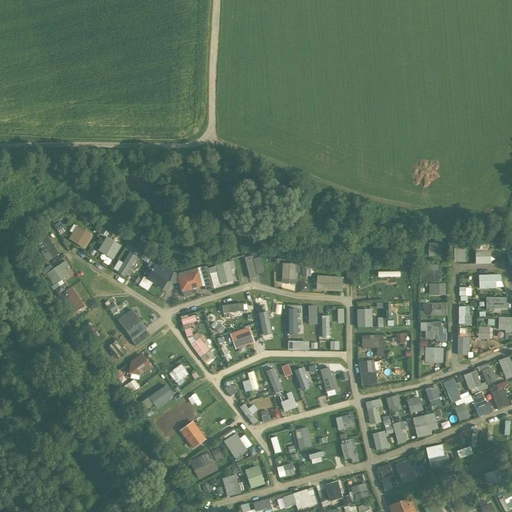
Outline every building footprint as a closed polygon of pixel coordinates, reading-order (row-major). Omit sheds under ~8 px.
[(181,166),(171,167),(174,182),(183,180),(181,166)] [(59,230),(65,226),(60,218),(53,222),(59,230)] [(87,247),(94,233),(77,224),(70,238),(87,247)] [(37,241),(50,260),(61,252),(48,233),(37,241)] [(108,234),(99,249),(115,258),(123,243),(108,234)] [(429,255),(444,255),(444,241),(429,241),(429,255)] [(455,248),(455,261),(467,261),(467,248),(455,248)] [(477,262),(492,262),(492,249),(477,249),(477,262)] [(126,275),(138,254),(131,250),(119,271),(126,275)] [(170,291),(181,274),(153,256),(152,258),(141,250),(137,256),(155,267),(149,277),(143,273),(138,282),(149,289),(154,281),(170,291)] [(251,277),(260,275),(254,254),(246,256),(251,277)] [(276,269),(283,269),(283,286),(296,286),(297,262),(286,262),(286,258),(276,258),(276,269)] [(71,274),(67,267),(71,265),(67,259),(47,272),(55,284),(71,274)] [(207,286),(235,281),(233,269),(237,269),(235,260),(179,272),(184,296),(192,294),(191,288),(206,284),(207,286)] [(442,280),(442,263),(422,263),(422,280),(442,280)] [(303,266),(303,274),(311,274),(311,266),(303,266)] [(392,281),(392,271),(378,271),(379,282),(392,281)] [(481,288),(503,286),(502,272),(480,274),(481,288)] [(344,290),(345,275),(317,275),(317,289),(344,290)] [(472,295),(473,275),(460,275),(460,295),(472,295)] [(302,282),(302,290),(310,290),(310,282),(302,282)] [(430,282),(430,294),(447,294),(447,282),(430,282)] [(74,286),(61,293),(72,313),(85,306),(74,286)] [(487,296),(487,310),(509,309),(509,295),(487,296)] [(109,305),(113,311),(119,307),(115,301),(109,305)] [(432,314),(449,314),(449,301),(432,301),(432,314)] [(460,323),(472,323),(472,305),(460,305),(460,323)] [(133,307),(118,319),(138,345),(153,334),(133,307)] [(374,325),(374,307),(358,308),(358,326),(374,325)] [(511,315),(499,316),(500,330),(511,329),(511,315)] [(96,342),(103,337),(92,321),(85,325),(96,342)] [(422,321),(422,330),(427,330),(427,339),(445,339),(445,321),(422,321)] [(494,337),(493,325),(479,326),(480,338),(494,337)] [(406,332),(397,332),(398,344),(407,344),(406,332)] [(378,355),(385,355),(384,333),(363,334),(363,347),(378,347),(378,355)] [(472,354),(471,336),(458,336),(459,355),(472,354)] [(109,344),(119,358),(130,351),(120,337),(109,344)] [(426,346),(426,361),(445,361),(445,346),(426,346)] [(141,375),(154,367),(143,351),(126,363),(134,374),(138,371),(141,375)] [(507,378),(511,376),(511,358),(510,354),(499,359),(507,378)] [(361,359),(363,384),(378,383),(377,359),(361,359)] [(498,380),(493,364),(482,367),(487,383),(498,380)] [(478,369),(466,373),(473,394),(458,399),(460,404),(456,405),(460,419),(471,416),(467,403),(474,400),(479,416),(492,412),(483,385),(483,386),(478,369)] [(452,401),(463,397),(455,377),(445,380),(452,401)] [(129,392),(140,387),(137,379),(125,384),(129,392)] [(498,407),(511,402),(505,389),(511,387),(508,380),(490,387),(498,407)] [(149,407),(155,402),(158,406),(176,394),(167,383),(144,400),(149,407)] [(438,385),(427,388),(433,408),(444,404),(438,385)] [(399,393),(387,396),(399,443),(407,440),(404,428),(411,426),(409,418),(402,420),(398,408),(403,407),(399,393)] [(411,412),(424,410),(422,395),(409,397),(411,412)] [(372,424),(383,421),(379,406),(383,405),(381,397),(366,401),(372,424)] [(255,403),(249,406),(247,402),(242,405),(253,424),(259,420),(254,412),(259,409),(255,403)] [(190,408),(176,420),(179,424),(193,413),(190,408)] [(353,412),(337,416),(340,430),(356,425),(353,412)] [(390,414),(383,416),(386,425),(392,424),(390,414)] [(418,436),(433,434),(430,414),(415,416),(418,436)] [(194,419),(181,430),(195,448),(208,437),(194,419)] [(296,428),(300,447),(313,445),(309,426),(296,428)] [(378,449),(390,446),(385,429),(373,433),(378,449)] [(474,450),(486,446),(480,429),(468,433),(474,450)] [(293,430),(275,437),(277,444),(295,437),(293,430)] [(238,460),(244,456),(242,453),(249,449),(237,431),(225,439),(238,460)] [(355,437),(341,440),(345,458),(352,457),(353,462),(361,460),(355,437)] [(431,466),(449,463),(445,443),(427,446),(431,466)] [(471,445),(458,449),(461,457),(474,452),(471,445)] [(220,469),(217,461),(225,457),(220,446),(191,460),(200,478),(220,469)] [(321,463),(321,457),(326,457),(325,451),(309,452),(310,464),(321,463)] [(404,483),(418,478),(410,457),(396,463),(404,483)] [(293,462),(278,465),(281,477),(296,474),(293,462)] [(391,462),(379,466),(387,490),(394,487),(390,475),(395,473),(391,462)] [(246,468),(252,488),(267,483),(260,463),(246,468)] [(425,463),(418,465),(420,475),(427,473),(425,463)] [(499,467),(485,473),(489,484),(504,479),(499,467)] [(237,473),(224,476),(229,496),(242,492),(237,473)] [(339,479),(326,482),(331,500),(344,497),(339,479)] [(203,484),(206,493),(215,490),(211,480),(203,484)] [(352,485),(355,500),(370,497),(367,482),(352,485)] [(297,503),(300,509),(319,503),(313,486),(284,496),(287,507),(297,503)] [(511,491),(511,488),(499,493),(506,511),(511,508),(511,491)] [(351,494),(344,495),(346,503),(352,501),(351,494)] [(486,496),(479,499),(482,505),(489,502),(486,496)] [(252,501),(241,504),(243,511),(264,511),(264,509),(273,507),(270,497),(252,502),(252,501)] [(415,511),(410,499),(390,507),(392,511),(415,511)] [(359,505),(361,511),(374,511),(371,501),(359,505)] [(482,506),(485,511),(498,511),(493,501),(482,506)]
